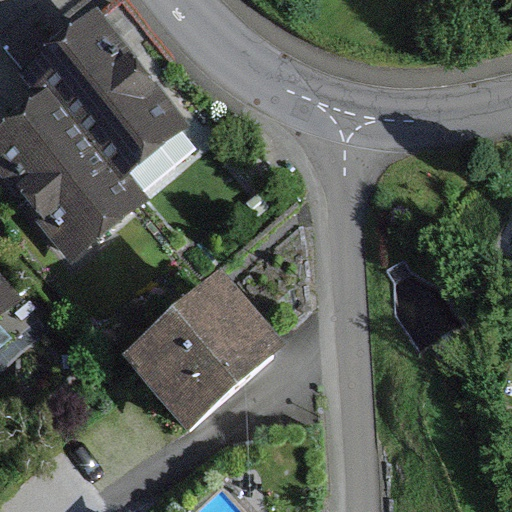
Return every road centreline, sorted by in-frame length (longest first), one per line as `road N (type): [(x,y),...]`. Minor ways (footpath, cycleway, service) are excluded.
road 1 (residential): [(333,115),(348,511)]
road 2 (residential): [(333,115),(266,81),(213,41),(182,0)]
road 3 (residential): [(511,96),(444,115),(333,115)]
